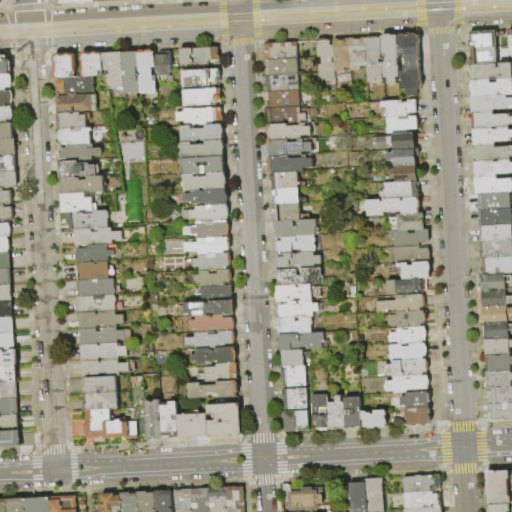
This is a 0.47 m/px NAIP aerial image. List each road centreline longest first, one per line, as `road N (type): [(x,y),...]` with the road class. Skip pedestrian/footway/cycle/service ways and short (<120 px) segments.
road 1 (residential): [(511,445),(0,473)]
road 2 (residential): [(439,23),(465,511)]
road 3 (residential): [(30,45),(54,471)]
road 4 (residential): [(240,34),(263,459)]
road 5 (tertiary): [(238,4),(28,16)]
road 6 (tertiary): [(30,45),(240,34)]
road 7 (tertiary): [(240,34),(439,23)]
